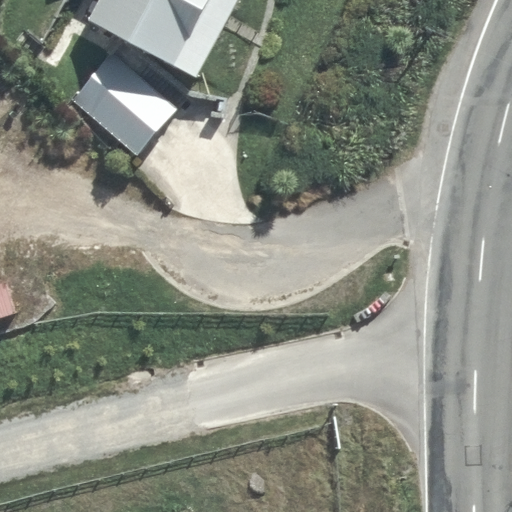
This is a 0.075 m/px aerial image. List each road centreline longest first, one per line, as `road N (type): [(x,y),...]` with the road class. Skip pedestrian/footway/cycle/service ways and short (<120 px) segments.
road 1 (residential): [(477,351),(240,392),(0,457)]
road 2 (secondary): [(477,351),(489,191),(511,94)]
road 3 (secondary): [(473,511),(477,351)]
